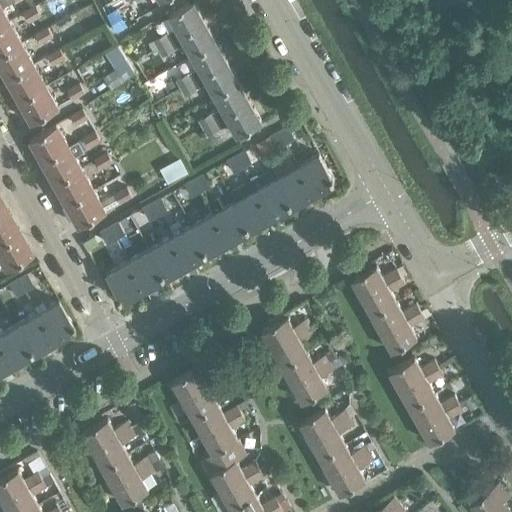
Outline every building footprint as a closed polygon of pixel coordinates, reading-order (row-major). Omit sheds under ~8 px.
[(191,0),(168,14),(175,27),(153,39),(157,47),(206,20),(194,0),(191,0)] [(0,24),(10,19),(0,1),(0,24)] [(41,14),(36,4),(23,11),(28,20),(41,14)] [(117,7),(106,13),(117,30),(127,24),(117,7)] [(0,24),(0,52),(22,40),(10,19),(0,24)] [(206,20),(157,47),(162,55),(184,43),(191,55),(217,40),(206,20)] [(41,42),(54,35),(48,25),(35,33),(41,42)] [(0,52),(0,64),(7,77),(34,62),(22,40),(0,52)] [(175,79),(180,87),(228,60),(217,40),(191,55),(197,67),(175,79)] [(65,57),(60,47),(47,54),(53,63),(65,57)] [(228,60),(180,87),(184,95),(207,83),(213,95),(240,80),(228,60)] [(133,74),(125,61),(103,75),(111,87),(133,74)] [(7,77),(20,99),(47,83),(34,62),(7,77)] [(198,119),(202,127),(251,99),(240,80),(213,95),(220,107),(198,119)] [(73,98),(86,92),(81,82),(68,89),(73,98)] [(32,121),(59,106),(47,83),(20,99),(32,121)] [(251,99),(202,127),(207,135),(229,123),(236,135),(263,120),(251,99)] [(88,117),(83,107),(70,114),(76,123),(88,117)] [(30,137),(42,159),(69,144),(57,122),(30,137)] [(279,130),(286,141),(295,136),(288,124),(279,130)] [(100,139),(95,129),(83,136),(88,145),(100,139)] [(279,130),(270,135),(273,140),(277,146),(286,141),(279,130)] [(270,135),(256,142),(263,154),(277,147),(277,146),(273,140),(270,135)] [(42,159),(55,181),(81,166),(69,144),(42,159)] [(246,149),(237,154),(243,166),(252,160),(246,149)] [(112,160),(107,151),(95,158),(100,167),(112,160)] [(298,163),(313,190),(335,178),(319,151),(298,163)] [(243,166),(237,154),(228,159),(234,171),(243,166)] [(272,167),(276,175),(292,202),(313,190),(298,163),(293,155),(272,167)] [(181,160),(161,170),(167,181),(187,171),(181,160)] [(55,181),(67,202),(94,187),(81,166),(55,181)] [(205,172),(196,178),(202,189),(211,184),(205,172)] [(251,178),(271,214),(292,202),(276,175),(267,180),(262,172),(251,178)] [(202,189),(196,178),(187,183),(193,194),(202,189)] [(234,198),(249,226),(271,214),(251,178),(229,190),(234,198)] [(132,195),(127,185),(115,192),(120,201),(132,195)] [(80,225),(106,210),(94,187),(67,202),(80,225)] [(161,196),(152,201),(159,213),(168,208),(161,196)] [(213,210),(228,238),(249,226),(234,198),(223,205),(219,197),(208,203),(213,210)] [(159,213),(152,201),(143,206),(150,218),(159,213)] [(0,240),(19,229),(7,208),(0,211),(0,240)] [(192,222),(207,250),(228,238),(213,210),(192,222)] [(126,232),(119,220),(111,225),(117,237),(126,232)] [(166,227),(171,234),(186,262),(207,250),(192,222),(183,227),(178,220),(166,227)] [(108,242),(117,237),(111,225),(102,231),(108,242)] [(0,240),(0,258),(5,267),(32,252),(19,229),(0,240)] [(145,239),(165,273),(186,262),(171,234),(159,241),(155,234),(145,239)] [(124,251),(128,258),(144,285),(165,273),(145,239),(124,251)] [(128,258),(106,270),(122,298),(144,285),(128,258)] [(383,274),(377,263),(352,277),(362,295),(401,273),(397,266),(383,274)] [(27,272),(18,277),(24,289),(33,284),(27,272)] [(372,313),(397,299),(392,289),(406,281),(401,273),(362,295),(372,313)] [(24,289),(18,277),(9,282),(15,294),(24,289)] [(36,310),(52,337),(74,325),(58,298),(36,310)] [(417,301),(403,309),(397,299),(372,313),(382,331),(421,309),(417,301)] [(418,335),(412,324),(425,316),(421,309),(382,331),(392,349),(418,335)] [(15,322),(30,349),(52,337),(36,310),(15,322)] [(262,328),(269,340),(265,343),(268,348),(312,324),(308,317),(293,325),(287,313),(262,328)] [(0,330),(0,344),(9,361),(30,349),(15,322),(0,330)] [(271,354),(275,351),(282,364),(308,349),(302,340),(316,332),(312,324),(268,348),(271,354)] [(0,366),(9,361),(0,344),(0,366)] [(282,364),(289,376),(285,378),(288,384),(332,359),(328,351),(313,359),(308,349),(282,364)] [(435,357),(421,365),(416,354),(389,369),(400,387),(439,365),(435,357)] [(295,387),(303,400),(328,385),(322,375),(337,367),(332,359),(288,384),(291,389),(295,387)] [(172,379),(183,397),(222,375),(218,367),(204,375),(198,364),(172,379)] [(410,405),(436,390),(430,380),(444,373),(439,365),(400,387),(410,405)] [(183,397),(193,415),(219,400),(213,390),(227,382),(222,375),(183,397)] [(441,400),(436,390),(410,405),(420,422),(459,400),(455,392),(441,400)] [(474,393),(465,398),(471,409),(480,403),(474,393)] [(193,415),(203,432),(242,410),(237,402),(224,410),(219,400),(193,415)] [(456,426),(450,416),(463,408),(459,400),(420,422),(430,441),(456,426)] [(303,435),(306,440),(350,416),(345,408),(332,415),(326,405),(300,419),(307,432),(303,435)] [(213,451),(239,436),(233,426),(247,419),(242,410),(203,432),(213,450),(213,451)] [(86,445),(89,451),(133,426),(129,418),(114,426),(109,415),(83,430),(90,442),(86,445)] [(314,443),(320,456),(346,441),(341,432),(354,424),(350,416),(306,440),(309,446),(314,443)] [(96,453),(103,466),(129,451),(123,441),(137,433),(133,426),(89,451),(92,456),(96,453)] [(203,456),(221,489),(260,466),(256,459),(243,467),(236,456),(247,450),(239,436),(213,451),(213,450),(203,456)] [(346,441),(320,456),(327,468),(323,470),(326,476),(370,451),(365,443),(352,451),(346,441)] [(38,449),(25,456),(34,471),(38,469),(42,477),(52,471),(48,465),(38,449)] [(156,449),(149,453),(153,461),(160,457),(156,449)] [(106,480),(109,486),(153,461),(149,453),(135,461),(129,451),(103,466),(110,478),(106,480)] [(329,481),(333,479),(341,492),(366,477),(361,467),(374,459),(370,451),(326,476),(329,481)] [(160,457),(153,461),(157,468),(164,464),(160,457)] [(116,489),(123,500),(124,502),(149,487),(143,476),(157,468),(153,461),(109,486),(112,491),(116,489)] [(0,476),(0,492),(3,498),(42,477),(38,469),(34,471),(25,476),(19,465),(0,476)] [(221,489),(231,506),(257,492),(252,483),(265,475),(260,466),(221,489)] [(52,471),(42,477),(47,484),(54,481),(53,475),(53,473),(52,471)] [(3,498),(11,511),(20,511),(40,502),(34,492),(47,484),(42,477),(3,498)] [(476,511),(501,511),(509,505),(505,500),(511,494),(500,480),(470,504),(476,511)] [(283,491),(276,495),(278,498),(280,502),(287,498),(283,491)] [(234,511),(261,511),(280,502),(278,498),(276,495),(263,502),(257,492),(231,506),(234,511)] [(373,511),(402,511),(406,509),(394,495),(373,511)] [(172,498),(163,504),(167,510),(167,511),(180,511),(181,511),(172,498)] [(287,498),(280,502),(285,509),(291,506),(287,498)] [(20,511),(62,511),(63,511),(59,504),(45,511),(40,502),(20,511)] [(167,511),(167,510),(162,511),(149,511),(147,507),(143,509),(139,502),(127,509),(129,511),(167,511)] [(280,511),(285,509),(280,502),(261,511),(280,511)]
